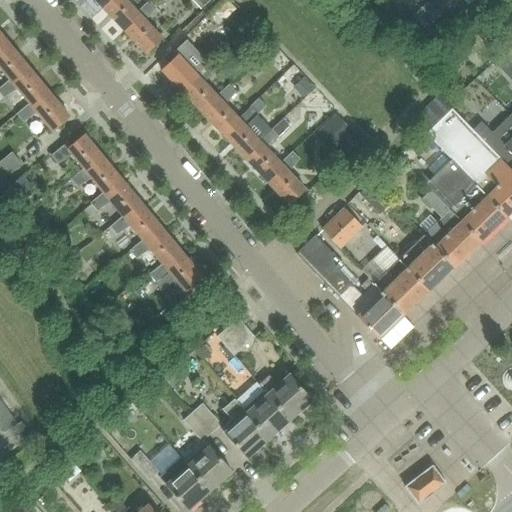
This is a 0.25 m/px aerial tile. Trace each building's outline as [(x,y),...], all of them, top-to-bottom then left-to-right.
[(93,0),(102,9),(112,0),(93,0)] [(140,17),(137,13),(124,0),(112,0),(102,9),(124,32),(140,17)] [(200,10),(209,0),(192,0),(191,1),(200,10)] [(140,17),(124,32),(145,55),(161,39),(144,21),(155,9),(148,2),(137,13),(140,17)] [(0,55),(10,47),(0,34),(0,55)] [(175,56),(161,71),(182,94),(198,78),(195,75),(207,63),(185,41),(173,53),(175,56)] [(13,85),(30,70),(10,47),(0,55),(0,69),(9,80),(13,85)] [(202,83),(214,71),(207,63),(195,75),(198,78),(182,94),(203,116),(219,100),(216,97),(202,83)] [(32,108),(49,94),(30,70),(13,85),(9,80),(0,88),(0,95),(4,100),(16,89),(29,104),(32,108)] [(241,123),(237,120),(223,105),(235,93),(227,85),(216,97),(219,100),(203,116),(224,139),(241,123)] [(32,108),(29,104),(17,115),(24,124),(31,117),(37,113),(52,131),(69,117),(49,94),(32,108)] [(262,145),(258,142),(244,127),(256,115),(249,108),(237,120),(241,123),(224,139),(245,161),(262,145)] [(511,171),(502,161),(472,131),(451,110),(425,135),(456,166),(506,218),(511,211),(511,171)] [(480,123),(472,131),(502,161),(510,153),(511,155),(511,117),(510,115),(491,134),(480,123)] [(339,119),(331,127),(347,146),(356,137),(339,119)] [(283,167),(280,164),(266,150),(278,138),(270,130),(258,142),(262,145),(245,161),(266,183),(283,167)] [(86,173),(103,160),(83,136),(67,149),(65,146),(51,157),(57,165),(71,155),(83,171),(86,173)] [(283,167),(266,183),(288,206),(304,190),(287,172),(299,160),(291,152),(280,164),(283,167)] [(0,182),(21,166),(14,156),(0,167),(0,182)] [(106,197),(123,183),(103,160),(86,173),(83,171),(70,180),(78,189),(91,179),(103,194),(106,197)] [(480,242),(506,218),(456,166),(447,175),(466,194),(449,211),(480,242)] [(125,221),(142,207),(123,183),(106,197),(103,194),(90,204),(97,212),(110,203),(123,218),(125,221)] [(391,203),(388,200),(372,183),(360,195),(379,216),(391,203)] [(449,211),(440,201),(430,191),(422,199),(432,210),(431,211),(439,220),(423,236),(454,267),(480,242),(449,211)] [(145,245),(163,230),(142,207),(125,221),(123,218),(109,228),(116,236),(130,227),(142,241),(145,245)] [(363,228),(345,209),(344,208),(343,209),(343,210),(323,230),(322,229),(321,230),(340,250),(341,249),(341,248),(361,229),(362,229),(363,228)] [(165,268),(182,254),(163,230),(145,245),(142,241),(129,251),(136,260),(149,250),(162,265),(165,268)] [(306,264),(324,246),(315,236),(296,254),(306,264)] [(429,292),(454,267),(423,236),(398,260),(429,292)] [(315,274),(334,256),(324,246),(306,264),(315,274)] [(165,268),(162,265),(149,274),(156,283),(169,273),(185,292),(202,278),(182,254),(165,268)] [(338,271),(344,265),(334,256),(315,274),(379,340),(404,315),(373,284),(361,296),(338,271)] [(404,315),(429,292),(398,260),(373,284),(404,315)] [(137,288),(150,278),(142,267),(129,278),(137,288)] [(225,347),(245,329),(237,319),(216,338),(225,347)] [(233,357),(246,345),(254,338),(245,329),(225,347),(233,357)] [(264,391),(289,420),(311,401),(286,372),(273,383),(268,376),(258,385),(263,391),(264,391)] [(268,439),(289,420),(264,391),(263,391),(242,410),(268,439)] [(0,416),(12,408),(2,394),(0,395),(0,416)] [(268,439),(242,410),(233,399),(221,410),(231,420),(221,429),(246,458),(268,439)] [(192,413),(211,434),(220,425),(202,404),(192,413)] [(0,429),(4,434),(16,425),(21,431),(26,427),(12,408),(0,416),(0,429)] [(202,442),(211,434),(192,413),(183,421),(202,442)] [(184,462),(210,491),(232,472),(206,443),(184,462)] [(130,460),(148,480),(158,472),(140,451),(130,460)] [(62,454),(56,467),(67,472),(73,459),(62,454)] [(188,510),(210,491),(184,462),(162,481),(188,510)] [(445,484),(432,467),(431,466),(404,487),(417,505),(445,484)] [(132,511),(129,507),(126,509),(117,500),(110,506),(115,511),(154,511),(148,505),(140,511),(132,511)]
